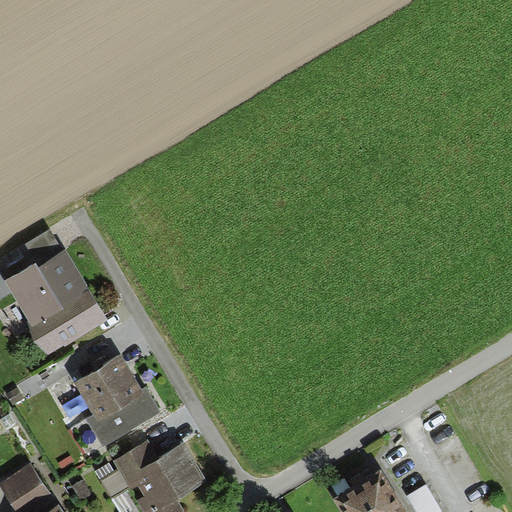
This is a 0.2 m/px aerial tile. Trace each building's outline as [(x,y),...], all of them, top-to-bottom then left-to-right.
[(39,267),(64,252),(50,229),(21,247),(32,265),(36,262),(39,267)] [(108,320),(66,251),(64,252),(39,267),(36,262),(32,265),(5,281),(12,292),(29,321),(27,322),(47,356),(108,320)] [(5,281),(0,272),(0,298),(12,292),(5,281)] [(143,390),(121,354),(74,383),(94,415),(87,419),(104,447),(161,412),(146,388),(143,390)] [(207,483),(185,444),(158,459),(148,441),(114,460),(131,490),(139,486),(144,496),(137,500),(143,511),(183,511),(177,500),(207,483)] [(0,483),(0,485),(17,511),(29,511),(53,496),(31,463),(0,483)] [(333,499),(341,511),(406,511),(381,470),(333,499)] [(407,496),(417,511),(440,511),(442,511),(426,484),(407,496)]
